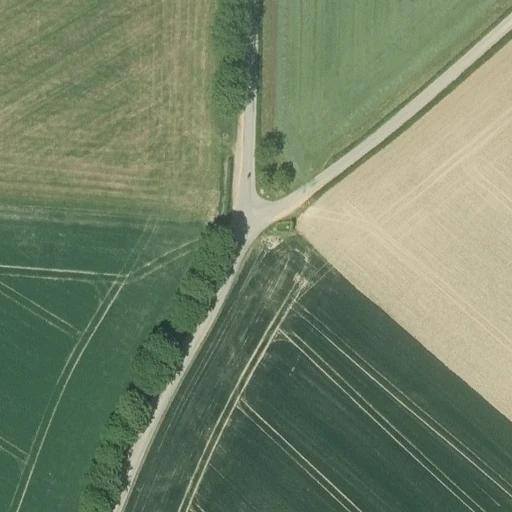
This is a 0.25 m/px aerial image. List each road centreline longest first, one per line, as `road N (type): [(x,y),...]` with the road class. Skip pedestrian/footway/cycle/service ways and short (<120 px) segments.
road 1 (unclassified): [(239,232),(385,135),(511,21)]
road 2 (unclassified): [(112,511),(229,271),(239,232)]
road 3 (unclassified): [(239,232),(246,0)]
